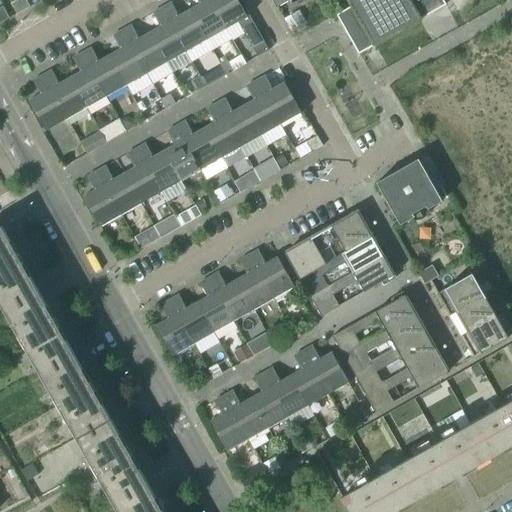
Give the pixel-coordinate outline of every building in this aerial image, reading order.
[(18,0),(11,5),(16,15),(29,7),(25,0),(18,0)] [(196,0),(199,5),(189,11),(206,41),(226,29),(208,0),(196,0)] [(208,0),(226,29),(237,23),(257,57),(268,51),(248,15),(246,16),(236,0),(208,0)] [(348,0),(352,6),(336,15),(358,54),(445,5),(442,0),(348,0)] [(171,3),(161,9),(186,52),(206,41),(189,11),(178,17),(171,3)] [(2,7),(0,8),(0,23),(9,19),(2,7)] [(160,27),(149,33),(166,63),(186,52),(161,9),(152,14),(160,27)] [(299,11),(283,20),(293,38),(309,29),(299,11)] [(131,26),(122,31),(146,74),(166,63),(149,33),(139,39),(131,26)] [(120,50),(109,56),(126,86),(146,74),(122,31),(112,36),(120,50)] [(91,48),(81,54),(106,97),(126,86),(109,56),(99,62),(91,48)] [(80,73),(69,79),(86,108),(106,97),(81,54),(72,59),(80,73)] [(219,64),(225,75),(232,71),(226,60),(219,64)] [(51,71),(42,76),(66,120),(86,108),(69,79),(59,85),(51,71)] [(206,85),(212,82),(208,74),(201,78),(206,85)] [(66,120),(42,76),(32,82),(40,95),(29,102),(46,131),(66,120)] [(205,87),(200,78),(200,76),(190,82),(196,92),(205,87)] [(265,76),(255,82),(280,125),(301,113),(284,83),(272,90),(265,76)] [(253,101),(243,107),(260,136),(280,125),(255,82),(246,87),(253,101)] [(175,104),(170,95),(160,100),(165,109),(175,104)] [(225,99),(215,104),(240,148),(260,136),(243,107),(233,112),(225,99)] [(214,123),(203,129),(220,159),(240,148),(215,104),(206,110),(214,123)] [(185,121),(176,127),(200,170),(220,159),(203,129),(193,135),(185,121)] [(174,146),(163,152),(180,181),(200,170),(176,127),(166,132),(174,146)] [(100,132),(80,143),(86,154),(106,143),(100,132)] [(305,143),(311,153),(323,146),(317,136),(305,143)] [(145,144),(136,149),(160,193),(180,181),(163,152),(153,158),(145,144)] [(134,168),(123,174),(140,204),(160,193),(136,149),(126,155),(134,168)] [(274,160),(278,169),(287,164),(282,155),(274,160)] [(376,183),(386,201),(400,225),(414,217),(412,214),(426,206),(427,209),(441,201),(418,160),(376,183)] [(105,167),(96,172),(120,215),(140,204),(123,174),(113,180),(105,167)] [(120,215),(96,172),(87,177),(94,191),(83,197),(99,226),(100,227),(120,215)] [(244,180),(248,186),(257,181),(253,175),(244,180)] [(215,193),(220,202),(230,196),(225,187),(215,193)] [(195,205),(199,213),(207,209),(202,201),(195,205)] [(175,217),(176,219),(180,226),(195,218),(190,208),(175,217)] [(357,212),(320,233),(335,258),(371,237),(357,212)] [(162,220),(168,231),(177,226),(170,215),(162,220)] [(0,303),(4,310),(37,291),(22,264),(17,254),(16,254),(1,227),(0,226),(0,303)] [(284,253),(298,278),(335,258),(320,233),(284,253)] [(298,278),(309,297),(327,287),(327,285),(326,285),(321,276),(344,264),(349,266),(351,271),(352,273),(382,256),(371,237),(335,258),(298,278)] [(258,250),(248,256),(273,299),(294,287),(277,257),(265,264),(258,250)] [(246,275),(236,280),(253,310),(273,299),(248,256),(239,261),(246,275)] [(382,256),(352,273),(327,287),(309,297),(320,317),(339,307),(337,304),(332,295),(354,283),(359,285),(362,290),(363,293),(381,283),(383,286),(393,280),(391,277),(393,276),(382,256)] [(418,274),(424,285),(438,277),(432,266),(418,274)] [(218,273),(209,278),(233,321),(253,310),(236,280),(226,286),(218,273)] [(436,294),(449,316),(484,297),(483,295),(478,286),(471,274),(436,294)] [(207,297),(197,303),(214,332),(233,321),(209,278),(199,284),(207,297)] [(488,280),(487,281),(478,286),(483,295),(493,289),(488,280)] [(37,291),(4,310),(18,336),(25,349),(55,401),(54,401),(60,411),(60,410),(92,466),(91,466),(97,476),(97,475),(118,511),(163,511),(163,510),(162,510),(132,456),(127,446),(126,446),(94,391),(95,391),(89,381),(89,382),(73,353),(58,328),(53,318),(37,291)] [(332,337),(342,356),(360,345),(360,344),(359,344),(354,335),(377,322),(382,325),(385,330),(384,330),(385,331),(415,315),(404,296),(402,297),(401,294),(390,300),(392,303),(332,337)] [(178,295),(170,300),(194,344),(214,332),(197,303),(186,309),(178,295)] [(449,316),(461,337),(496,318),(484,297),(449,316)] [(194,344),(170,300),(160,306),(167,320),(156,326),(171,353),(173,356),(194,344)] [(342,356),(353,374),(371,364),(370,363),(365,354),(387,341),(392,344),(395,349),(396,350),(426,334),(415,315),(385,331),(360,345),(342,356)] [(496,318),(461,337),(473,358),(507,338),(496,318)] [(353,374),(363,393),(382,383),(381,381),(381,382),(376,373),(398,360),(403,362),(406,367),(406,369),(436,352),(426,334),(396,350),(371,364),(353,374)] [(252,357),(246,346),(234,352),(240,363),(252,357)] [(312,346),(303,351),(327,395),(348,383),(331,353),(320,360),(312,346)] [(301,370),(290,376),(307,406),(327,395),(303,351),(293,357),(301,370)] [(436,352),(406,369),(382,383),(363,393),(375,413),(393,403),(392,400),(391,400),(386,391),(409,379),(414,381),(416,386),(418,389),(447,372),(436,352)] [(483,376),(478,367),(470,371),(476,381),(483,376)] [(272,368),(263,374),(287,417),(307,406),(290,376),(280,382),(272,368)] [(261,393),(251,399),(268,428),(287,417),(263,374),(253,379),(261,393)] [(233,391),(223,396),(248,440),(248,439),(254,449),(268,440),(263,431),(268,428),(251,399),(240,404),(233,391)] [(248,440),(223,396),(214,402),(222,415),(210,422),(227,451),(248,440)] [(511,400),(507,403),(507,402),(495,409),(495,410),(444,439),(443,439),(431,445),(431,446),(419,453),(380,475),(368,482),(341,497),(349,511),(394,511),(398,510),(398,509),(452,479),(462,474),(461,473),(511,444),(511,400)] [(359,421),(352,410),(341,417),(347,428),(359,421)] [(326,427),(331,437),(342,430),(337,421),(326,427)] [(302,441),(308,451),(317,446),(311,436),(302,441)] [(262,465),(268,474),(280,467),(275,458),(262,465)]
